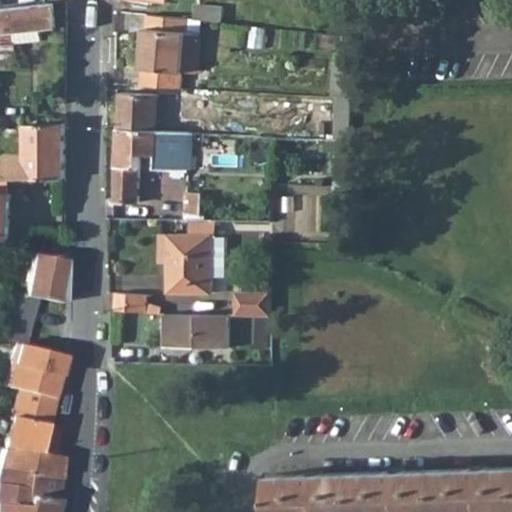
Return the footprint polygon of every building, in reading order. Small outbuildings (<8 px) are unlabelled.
[(55,27),(54,4),(2,7),(0,49),(0,68),(14,68),(16,44),(40,43),(40,28),(55,27)] [(202,22),(215,24),(217,8),(190,5),(188,20),(202,22)] [(146,15),(137,86),(178,89),(179,74),(198,76),(202,37),(200,36),(202,22),(188,20),(146,15)] [(356,65),(334,62),(330,97),(336,98),(352,99),(356,65)] [(174,132),(177,97),(172,97),(171,96),(121,92),(118,129),(174,132)] [(336,98),(335,141),(339,141),(349,141),(351,142),(352,99),(336,98)] [(24,153),(65,153),(65,124),(25,126),(24,153)] [(205,134),(174,132),(118,129),(114,202),(138,204),(141,156),(157,158),(156,169),(189,172),(191,141),(205,143),(205,134)] [(339,141),(334,187),(346,187),(349,141),(339,141)] [(23,180),(64,179),(65,153),(24,153),(24,160),(23,180)] [(0,161),(0,180),(9,181),(23,180),(24,160),(5,161),(0,161)] [(10,194),(8,193),(9,181),(0,180),(0,237),(8,238),(10,194)] [(202,214),(203,194),(186,193),(185,213),(202,214)] [(192,223),(189,234),(160,234),(159,263),(165,262),(164,293),(214,295),(228,292),(227,237),(213,236),(214,224),(192,223)] [(22,294),(35,298),(56,303),(59,280),(62,280),(62,264),(62,262),(29,253),(22,294)] [(22,294),(6,289),(0,309),(0,340),(13,344),(20,347),(21,347),(35,298),(22,294)] [(117,293),(115,309),(146,312),(147,296),(117,293)] [(271,294),(235,294),(235,317),(270,318),(271,294)] [(166,344),(189,345),(229,348),(231,317),(197,315),(167,314),(166,344)] [(13,344),(3,379),(54,393),(54,392),(61,362),(62,358),(21,347),(20,347),(13,344)] [(52,398),(15,387),(9,417),(15,419),(46,427),(47,426),(52,398)] [(2,449),(47,456),(53,456),(57,429),(47,426),(46,427),(15,419),(9,417),(2,449)] [(0,449),(0,466),(57,476),(59,458),(53,456),(47,456),(2,449),(0,448),(0,449)] [(56,494),(57,476),(0,466),(0,484),(23,489),(56,494)] [(511,511),(511,468),(434,471),(273,476),(274,511),(511,511)] [(0,502),(20,503),(23,489),(0,484),(0,502)] [(0,511),(52,511),(56,495),(56,494),(23,489),(20,503),(0,502),(0,511)]
